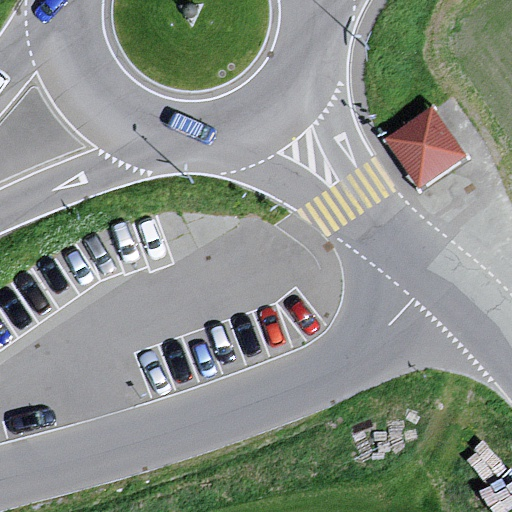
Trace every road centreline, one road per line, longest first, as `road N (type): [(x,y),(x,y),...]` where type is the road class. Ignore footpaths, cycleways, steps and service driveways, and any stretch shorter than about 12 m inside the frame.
road 1 (unclassified): [(0,479),(304,382),(358,353),(435,272)]
road 2 (primary): [(70,0),(73,49),(95,92),(131,124),(176,141)]
road 3 (primary): [(0,208),(176,141)]
road 4 (unclassified): [(222,140),(307,167),(350,195)]
road 5 (unclassified): [(350,195),(330,150),(312,70)]
